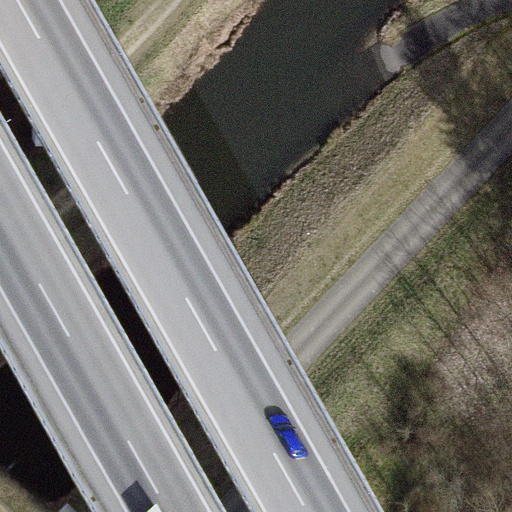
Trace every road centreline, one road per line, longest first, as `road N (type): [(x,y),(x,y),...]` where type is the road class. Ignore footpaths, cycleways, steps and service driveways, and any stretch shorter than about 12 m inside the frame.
road 1 (motorway): [(306,511),(17,0)]
road 2 (track): [(129,511),(511,112)]
road 3 (motorway): [(0,217),(166,511)]
road 4 (track): [(154,0),(0,136)]
